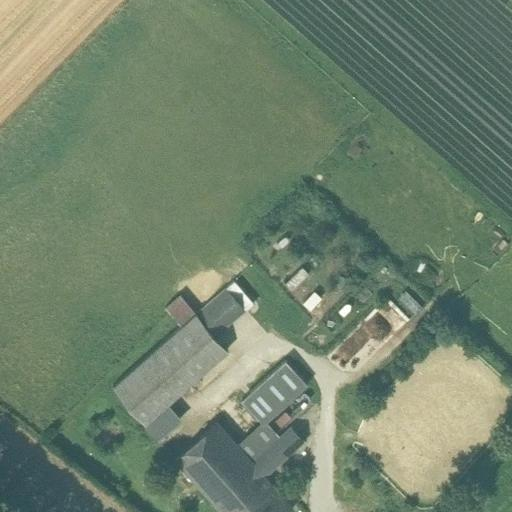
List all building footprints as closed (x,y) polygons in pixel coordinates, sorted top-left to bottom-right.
[(226,287),(199,311),(218,333),(245,309),(226,287)] [(406,289),(400,296),(417,308),(422,300),(406,289)] [(194,308),(180,293),(165,306),(179,321),(194,308)] [(195,313),(112,385),(145,423),(228,351),(195,313)] [(286,359),(241,399),(263,423),(307,383),(286,359)] [(216,421),(175,457),(222,511),(223,511),(264,476),(216,421)] [(291,427),(255,460),(267,473),(303,440),(291,427)] [(264,476),(223,511),(288,511),(293,508),(264,476)]
